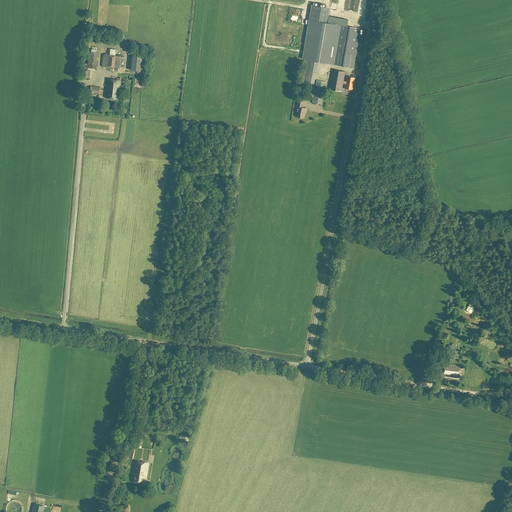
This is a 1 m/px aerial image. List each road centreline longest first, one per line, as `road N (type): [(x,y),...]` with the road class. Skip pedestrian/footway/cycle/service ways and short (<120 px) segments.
road 1 (unclassified): [(307,366),(377,0)]
road 2 (track): [(307,366),(511,394)]
road 3 (unclassified): [(101,511),(129,428),(145,342)]
road 4 (unclassified): [(307,366),(145,342)]
